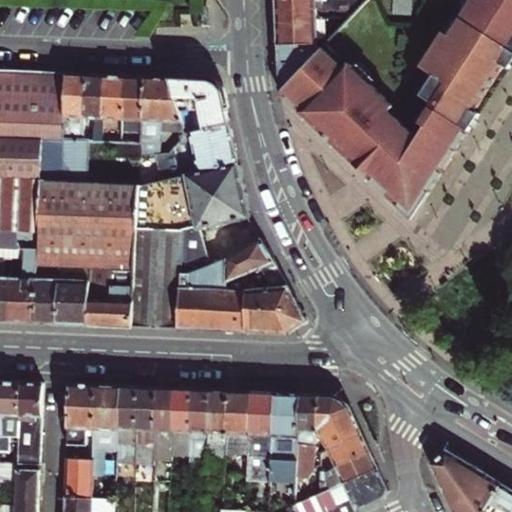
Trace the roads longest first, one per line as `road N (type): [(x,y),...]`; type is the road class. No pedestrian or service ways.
road 1 (tertiary): [(245,59),(287,212),(319,272),(376,344)]
road 2 (tertiary): [(376,344),(326,358),(61,347)]
road 3 (residential): [(0,48),(245,59)]
road 4 (residential): [(439,245),(511,130)]
road 5 (residential): [(417,383),(408,459),(422,505)]
